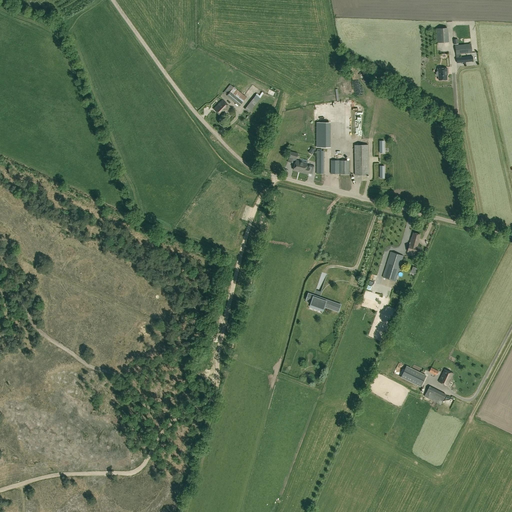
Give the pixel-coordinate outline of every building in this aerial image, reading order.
[(437,43),(448,42),(447,28),(436,29),(437,43)] [(458,45),(458,44),(458,39),(453,40),(454,45),(455,45),(455,46),(457,63),(473,61),(472,56),(460,58),(460,54),(472,52),(471,44),(458,45)] [(447,80),(447,73),(447,68),(437,68),(438,76),(438,80),(447,80)] [(239,106),(247,97),(234,87),(230,84),(223,93),(226,96),(239,106)] [(260,98),(255,94),(245,109),(249,113),(250,111),(260,98)] [(230,108),(223,100),(214,109),(222,118),(227,112),(226,111),(230,108)] [(376,103),(373,107),(381,111),(383,107),(376,103)] [(339,160),(339,144),(331,144),(331,174),(339,174),(339,160)] [(355,175),(362,175),(368,175),(368,145),(362,145),(354,145),(355,175)] [(339,160),(339,174),(349,174),(349,160),(339,160)] [(309,166),(307,166),(307,163),(296,161),(294,170),(300,171),(300,172),(308,174),(308,173),(312,174),(314,166),(310,165),(309,166)] [(417,246),(420,235),(413,233),(410,244),(409,244),(408,251),(419,254),(421,247),(417,246)] [(395,281),(403,256),(391,252),(383,277),(395,281)] [(324,272),(317,289),(322,291),(328,274),(324,272)] [(338,312),(341,304),(308,293),(306,300),(311,302),(310,305),(323,309),(324,307),(338,312)] [(426,375),(406,366),(401,376),(422,386),(426,375)] [(448,386),(454,374),(445,370),(439,382),(448,386)] [(442,400),(446,394),(429,386),(424,396),(434,401),(436,397),(442,400)]
